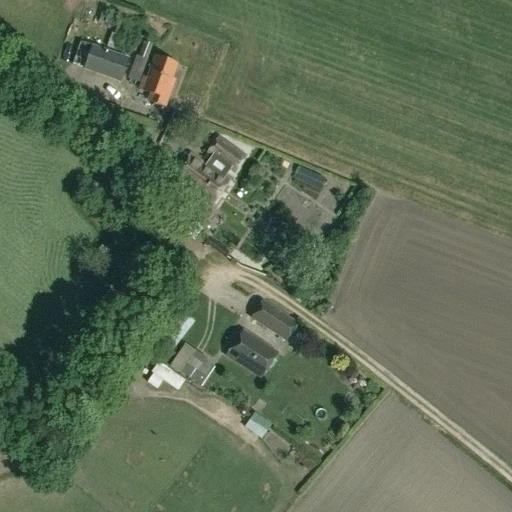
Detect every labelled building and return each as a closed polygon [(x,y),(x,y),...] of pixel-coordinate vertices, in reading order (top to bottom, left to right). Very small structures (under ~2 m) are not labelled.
[(144,39),(137,58),(145,61),(152,42),(144,39)] [(128,58),(91,44),(82,68),(120,82),(128,58)] [(164,106),(173,80),(170,79),(175,64),(154,57),(146,79),(143,78),(139,88),(150,93),(148,100),(164,106)] [(207,154),(210,156),(205,163),(189,152),(172,178),(184,186),(211,204),(227,180),(223,178),(229,169),(233,172),(244,156),(218,138),(207,154)] [(214,217),(174,188),(164,202),(204,231),(214,217)] [(118,275),(139,272),(138,270),(146,269),(144,254),(136,255),(136,253),(116,256),(118,275)] [(251,319),(285,341),(296,324),(262,302),(251,319)] [(182,314),(167,334),(178,342),(193,322),(182,314)] [(276,353),(243,331),(226,356),(259,378),(276,353)] [(178,372),(200,386),(212,366),(190,352),(178,372)] [(243,428),(260,440),(267,430),(265,429),(268,425),(252,414),(243,428)]
